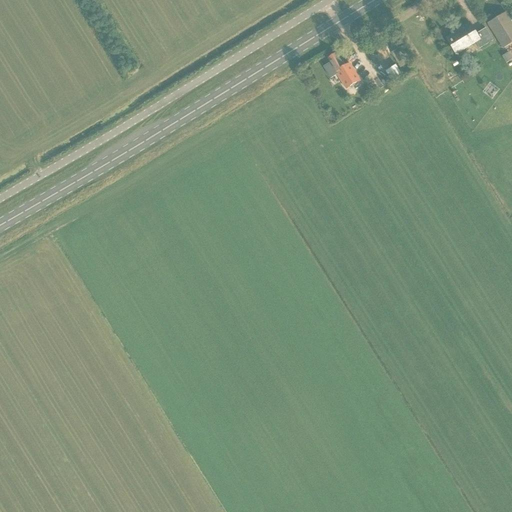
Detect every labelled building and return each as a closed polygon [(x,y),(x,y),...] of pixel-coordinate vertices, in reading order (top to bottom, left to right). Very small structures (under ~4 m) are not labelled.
[(511,43),(511,22),(506,13),(487,24),(503,49),(511,43)] [(477,34),(470,23),(446,38),(457,55),(476,43),(479,49),(493,40),(486,28),(477,34)] [(411,62),(402,46),(391,53),(400,68),(411,62)] [(371,59),(376,61),(379,52),(375,50),(371,59)] [(511,59),(511,57),(508,52),(502,56),(506,63),(511,59)] [(328,59),(330,62),(325,66),(332,77),(337,74),(338,74),(351,96),(364,88),(353,70),(348,73),(337,54),(328,59)]
